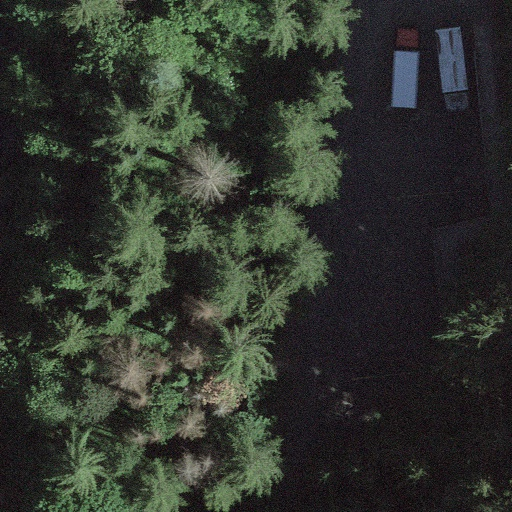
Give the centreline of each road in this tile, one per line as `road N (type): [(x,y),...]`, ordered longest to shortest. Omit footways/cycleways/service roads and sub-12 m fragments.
road 1 (track): [(314,229),(287,511)]
road 2 (track): [(314,229),(377,0)]
